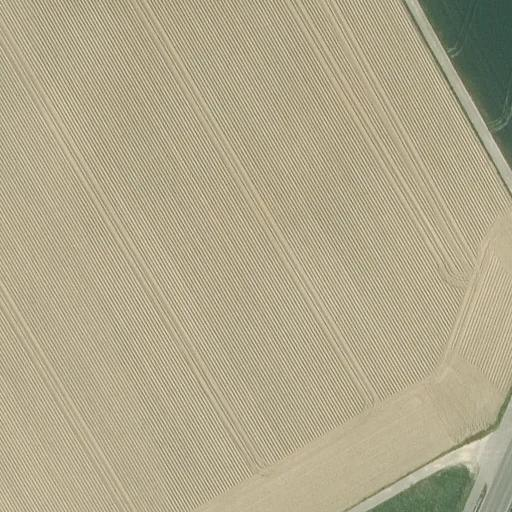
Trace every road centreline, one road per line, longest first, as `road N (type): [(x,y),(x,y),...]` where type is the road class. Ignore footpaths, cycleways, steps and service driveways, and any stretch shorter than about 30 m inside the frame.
road 1 (track): [(412,0),(511,184)]
road 2 (track): [(355,511),(445,460),(493,448)]
